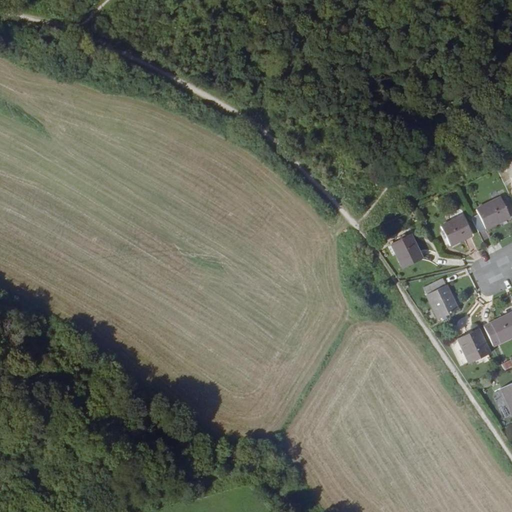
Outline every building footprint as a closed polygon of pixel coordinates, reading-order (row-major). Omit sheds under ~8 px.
[(478,213),(471,216),(477,230),(509,215),(500,195),(475,206),(478,213)] [(475,206),(468,209),(471,216),(478,213),(475,206)] [(461,213),(439,224),(449,243),(471,232),(461,213)] [(410,231),(391,241),(403,265),(422,256),(410,231)] [(442,276),(423,285),(439,316),(457,307),(442,276)] [(511,310),(485,325),(495,345),(511,335),(511,310)] [(479,328),(459,338),(470,360),(490,350),(479,328)] [(511,357),(503,362),(506,368),(511,364),(511,357)] [(511,381),(503,386),(511,405),(511,381)]
